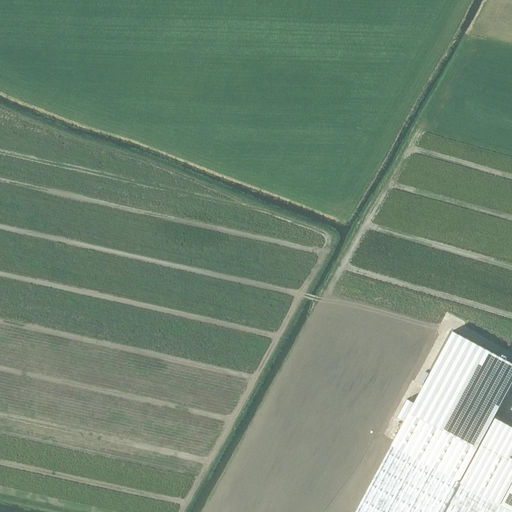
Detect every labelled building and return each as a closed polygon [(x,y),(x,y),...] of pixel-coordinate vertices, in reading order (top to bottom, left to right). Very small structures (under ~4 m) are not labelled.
[(414,403),(409,412),(476,449),(477,449),(494,418),(502,403),(511,383),(511,363),(453,331),(426,381),(414,403)] [(443,511),(460,482),(477,449),(476,449),(409,412),(354,511),(443,511)] [(477,449),(460,482),(501,504),(511,483),(511,427),(494,418),(477,449)] [(345,476),(340,486),(346,489),(351,479),(345,476)] [(443,511),(511,511),(511,510),(501,504),(460,482),(443,511)] [(511,483),(501,504),(511,510),(511,483)]
